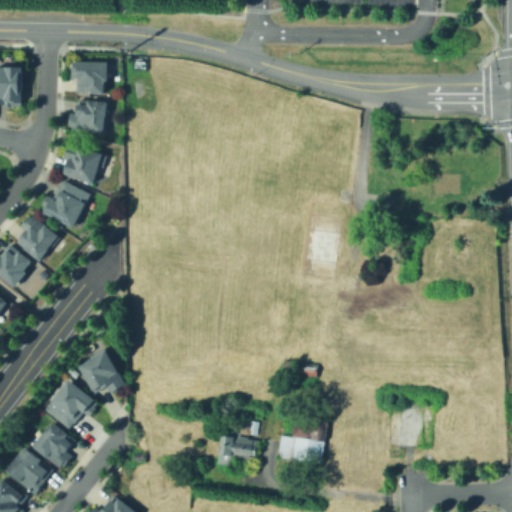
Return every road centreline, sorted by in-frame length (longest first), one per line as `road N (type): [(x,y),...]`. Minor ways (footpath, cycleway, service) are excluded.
road 1 (tertiary): [(0,27),(175,37),(371,85),(511,86)]
road 2 (residential): [(0,206),(39,144),(45,28)]
road 3 (residential): [(0,391),(115,247)]
